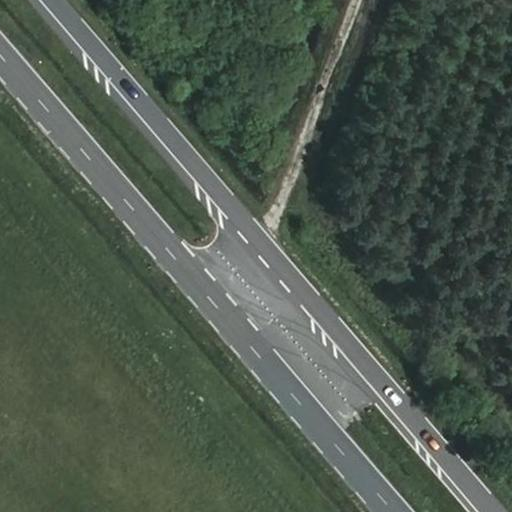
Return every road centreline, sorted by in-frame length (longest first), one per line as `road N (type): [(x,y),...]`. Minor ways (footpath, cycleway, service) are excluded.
road 1 (primary): [(491,511),(52,0)]
road 2 (primary): [(0,54),(395,511)]
